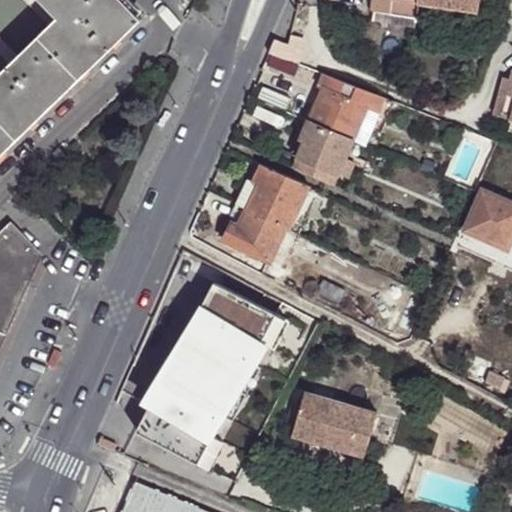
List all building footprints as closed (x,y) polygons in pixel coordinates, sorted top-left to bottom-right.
[(0,157),(141,19),(122,0),(41,0),(59,17),(0,74),(0,157)] [(378,0),(376,11),(422,18),(425,5),(425,0),(378,0)] [(425,0),(425,5),(481,13),(483,0),(425,0)] [(422,18),(421,24),(478,33),(481,13),(425,5),(422,18)] [(382,26),(417,32),(421,24),(422,18),(376,11),(373,24),(382,26)] [(331,77),(325,90),(329,92),(322,108),(318,106),(312,122),(356,140),(369,107),(382,112),(387,99),(331,77)] [(511,88),(506,87),(500,109),(511,112),(511,117),(511,119),(511,88)] [(325,90),(318,106),(322,108),(329,92),(325,90)] [(397,102),(387,99),(382,112),(369,107),(356,140),(366,144),(367,145),(368,145),(373,132),(383,137),(397,102)] [(511,117),(511,112),(500,109),(498,115),(511,119),(511,117)] [(309,141),(297,168),(337,186),(341,175),(356,140),(312,122),(305,139),(309,141)] [(366,144),(356,140),(341,175),(351,179),(366,144)] [(259,162),(239,205),(250,211),(262,186),(258,184),(266,165),(259,162)] [(262,186),(250,211),(289,229),(292,231),(294,229),(312,189),(313,186),(266,165),(258,184),(262,186)] [(479,191),(469,187),(465,194),(475,198),(479,191)] [(312,189),(294,229),(303,232),(321,193),(312,189)] [(469,230),(471,231),(493,241),(511,248),(511,203),(486,192),(482,201),(469,230)] [(239,205),(237,205),(229,221),(236,224),(242,227),(250,211),(239,205)] [(242,227),(236,224),(228,241),(273,263),(289,229),(250,211),(242,227)] [(0,348),(15,315),(43,253),(12,221),(0,232),(0,348)] [(493,241),(471,231),(467,240),(489,250),(493,241)] [(151,403),(137,432),(199,464),(213,436),(224,416),(252,362),(262,342),(277,314),(215,282),(200,310),(210,315),(199,335),(190,330),(162,384),(171,389),(168,397),(176,401),(170,413),(151,403)] [(346,292),(325,282),(318,295),(340,305),(346,292)] [(277,314),(262,342),(272,347),(286,319),(277,314)] [(252,362),(224,416),(233,421),(261,367),(252,362)] [(511,381),(496,373),(491,382),(506,391),(511,381)] [(308,392),(293,434),(366,455),(380,414),(308,392)] [(439,394),(426,419),(467,445),(471,440),(492,454),(494,450),(500,453),(510,432),(439,394)] [(213,436),(199,464),(208,469),(223,441),(213,436)] [(205,511),(137,483),(125,511),(205,511)]
